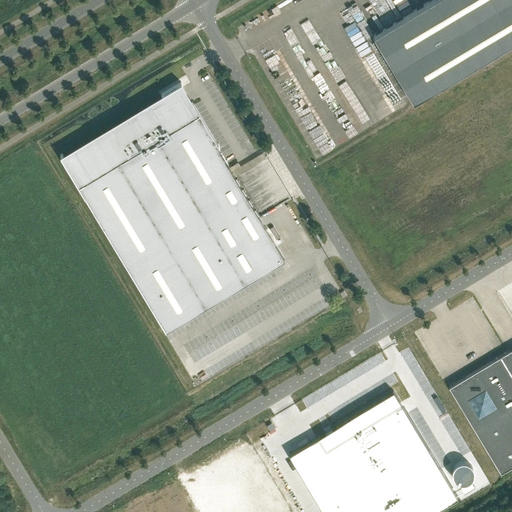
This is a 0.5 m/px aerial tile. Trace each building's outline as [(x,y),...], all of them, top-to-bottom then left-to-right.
[(511,41),(511,0),(430,0),(373,35),(413,101),(511,41)] [(191,103),(171,114),(162,99),(65,158),(62,154),(60,155),(165,329),(284,258),(217,146),(219,145),(218,144),(216,145),(191,103)] [(511,347),(449,386),(500,472),(511,464),(511,347)] [(323,428),(323,427),(325,431),(289,453),(324,511),(432,511),(457,497),(393,390),(332,427),(329,423),(330,423),(330,422),(322,427),(323,428)] [(460,487),(464,493),(475,487),(471,480),(460,487)]
